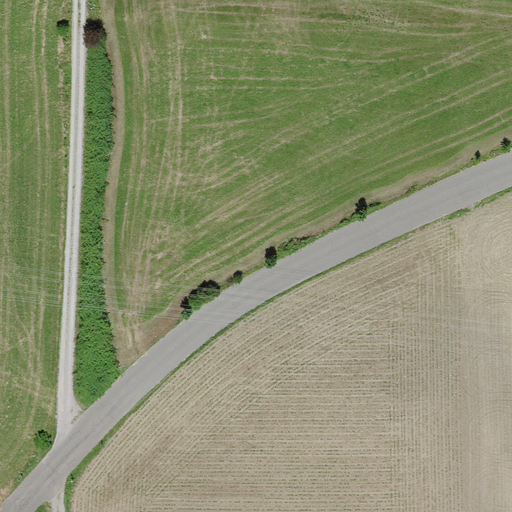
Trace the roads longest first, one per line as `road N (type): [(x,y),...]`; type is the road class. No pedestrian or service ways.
road 1 (unclassified): [(511,173),(407,212),(230,303),(130,383),(19,511)]
road 2 (track): [(74,0),(63,405),(74,447)]
